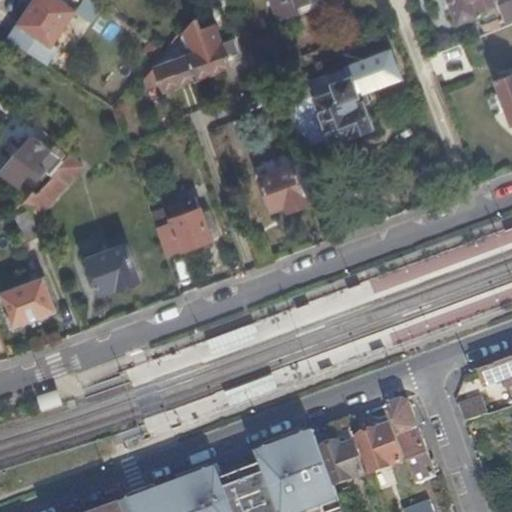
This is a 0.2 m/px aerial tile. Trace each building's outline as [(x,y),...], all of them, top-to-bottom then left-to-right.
[(36,0),(11,39),(32,53),(42,38),(54,46),(77,11),(61,0),(36,0)] [(273,0),(282,22),(321,8),(318,0),(273,0)] [(450,0),(459,24),(484,15),(483,13),(497,7),(494,0),(450,0)] [(191,57),(199,80),(232,68),(229,59),(241,55),(235,40),(222,45),(215,27),(201,32),(196,20),(184,33),(193,56),(191,57)] [(261,74),(303,58),(297,42),(282,47),(277,34),(250,43),(261,74)] [(319,100),(335,142),(356,134),(356,135),(374,129),(366,106),(372,104),(368,92),(402,79),(391,51),(347,69),(342,56),(317,66),(326,91),(338,87),(340,92),(319,100)] [(167,92),(199,80),(191,57),(158,69),(148,79),(151,87),(163,83),(167,92)] [(511,76),(499,82),(511,117),(511,76)] [(51,173),(63,160),(34,138),(3,170),(20,183),(32,171),(40,177),(47,170),(51,173)] [(261,164),(266,178),(296,166),(291,152),(261,164)] [(24,201),(24,202),(39,216),(66,189),(65,187),(84,167),(70,153),(63,160),(51,173),(55,177),(37,195),(34,191),(24,201)] [(288,212),(310,204),(296,166),(266,178),(263,179),(274,211),(286,206),(288,212)] [(157,229),(167,257),(213,239),(211,234),(202,209),(201,209),(196,198),(168,208),(174,222),(157,229)] [(202,209),(211,234),(217,232),(208,207),(202,209)] [(152,214),(157,229),(174,222),(168,208),(152,214)] [(27,242),(40,236),(29,211),(16,217),(27,242)] [(258,268),(274,262),(264,235),(248,241),(258,268)] [(128,245),(123,247),(90,259),(102,292),(119,286),(120,287),(141,279),(128,245)] [(14,326),(58,311),(45,277),(2,293),(14,326)] [(511,358),(480,370),(486,386),(511,376),(511,358)] [(59,390),(41,396),(45,409),(64,403),(59,390)] [(459,405),(465,422),(489,413),(483,396),(459,405)] [(403,399),(388,404),(400,437),(420,429),(411,403),(403,399)] [(390,425),(359,437),(372,473),(403,461),(390,425)] [(420,429),(400,437),(418,484),(438,477),(437,473),(441,472),(436,460),(432,461),(420,429)] [(315,431),(256,453),(261,465),(277,459),(275,454),(317,438),(315,431)] [(125,510),(125,511),(313,511),(323,508),(341,502),(336,487),(322,450),(317,438),(275,454),(277,459),(261,465),(224,479),(207,485),(205,481),(125,510)] [(341,443),(322,450),(336,487),(367,475),(355,445),(343,449),(341,443)] [(220,467),(123,503),(125,510),(205,481),(207,485),(224,479),(220,467)] [(406,510),(406,511),(434,511),(430,501),(406,510)] [(123,503),(99,511),(125,511),(125,510),(123,503)]
